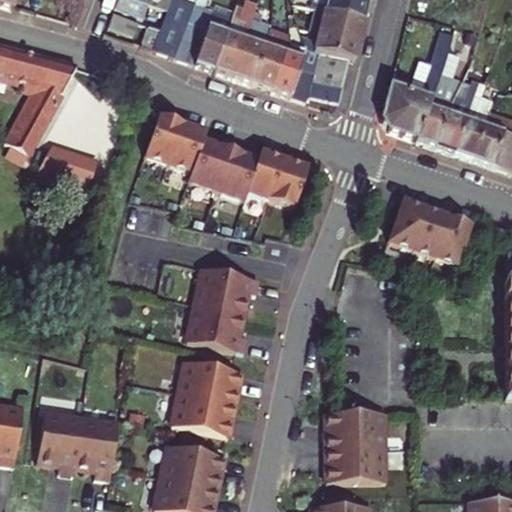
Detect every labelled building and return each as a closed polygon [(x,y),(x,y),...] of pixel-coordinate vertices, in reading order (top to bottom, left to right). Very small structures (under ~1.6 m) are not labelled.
[(0,0),(0,9),(12,14),(16,0),(0,0)] [(122,0),(117,0),(114,11),(142,21),(147,9),(122,0)] [(122,0),(147,9),(165,16),(171,0),(122,0)] [(158,35),(151,55),(172,62),(191,15),(197,6),(180,0),(171,0),(165,16),(158,35)] [(180,65),(199,14),(205,0),(200,0),(197,6),(191,15),(172,62),(180,65)] [(308,0),(313,1),(310,12),(362,24),(367,5),(346,0),(308,0)] [(411,0),(407,20),(419,23),(424,0),(411,0)] [(437,0),(424,0),(419,23),(432,26),(439,0),(437,0)] [(439,0),(432,26),(445,30),(452,4),(439,0)] [(74,1),(64,25),(75,28),(84,4),(74,1)] [(231,22),(213,76),(231,82),(254,16),(256,9),(245,6),(243,13),(241,13),(237,25),(231,22)] [(214,8),(211,16),(231,22),(233,15),(214,8)] [(147,9),(142,21),(153,26),(151,32),(158,35),(165,16),(147,9)] [(308,33),(357,44),(362,24),(310,12),(310,13),(313,14),(308,33)] [(204,37),(193,69),(213,76),(231,22),(211,16),(204,37)] [(254,16),(231,82),(250,89),(269,33),(257,29),(261,18),(254,16)] [(112,17),(107,30),(132,40),(137,26),(112,17)] [(139,51),(151,55),(158,35),(151,32),(147,30),(139,51)] [(269,33),(250,89),(269,95),(285,50),(289,51),(289,47),(289,38),(270,32),(269,33)] [(298,73),(313,78),(315,71),(344,77),(348,63),(353,64),(357,44),(308,33),(308,34),(318,37),(316,44),(300,40),(305,53),(298,73)] [(188,67),(193,69),(204,37),(198,35),(188,67)] [(387,136),(416,146),(439,78),(440,76),(451,40),(439,36),(429,69),(418,99),(407,95),(389,89),(379,125),(387,136)] [(289,102),(298,73),(305,53),(289,47),(289,51),(285,50),(269,95),(289,102)] [(9,150),(26,160),(75,71),(0,50),(0,82),(24,88),(21,94),(29,96),(3,146),(9,150)] [(429,69),(418,65),(407,95),(418,99),(429,69)] [(312,85),(341,92),(344,77),(315,71),(312,85)] [(289,102),(304,107),(311,85),(313,78),(298,73),(289,102)] [(416,146),(435,152),(458,86),(439,78),(416,146)] [(469,90),(458,86),(435,152),(453,158),(473,100),(477,87),(471,84),(469,90)] [(308,100),(337,107),(341,92),(312,85),(308,100)] [(473,100),(479,102),(484,89),(477,87),(473,100)] [(471,165),(488,117),(491,106),(479,102),(473,100),(453,158),(471,165)] [(511,125),(488,117),(471,165),(491,171),(500,174),(511,178),(511,174),(511,125)] [(165,122),(158,119),(143,161),(190,177),(187,186),(243,206),(246,197),(293,214),(308,173),(294,168),(271,160),(260,155),(256,164),(242,159),(213,149),(202,146),(206,137),(187,130),(165,122)] [(9,150),(5,156),(22,166),(26,160),(9,150)] [(89,181),(84,200),(99,204),(104,186),(89,181)] [(412,208),(401,205),(387,246),(457,270),(471,229),(460,225),(434,216),(412,208)] [(508,235),(490,230),(486,240),(505,246),(508,235)] [(258,285),(201,273),(194,310),(243,320),(247,298),(255,300),(258,285)] [(243,320),(194,310),(186,346),(243,358),(246,343),(238,342),(243,320)] [(240,378),(183,366),(180,383),(183,383),(180,398),(231,410),(235,392),(237,393),(240,378)] [(174,414),(170,430),(227,442),(230,427),(228,426),(231,410),(180,398),(176,414),(174,414)] [(20,414),(0,410),(0,469),(12,471),(20,414)] [(80,423),(43,417),(36,467),(58,470),(57,478),(71,480),(73,472),(80,423)] [(380,438),(380,418),(339,418),(327,418),(327,440),(325,440),(325,455),(382,454),(382,438),(380,438)] [(117,428),(80,423),(73,472),(95,475),(93,483),(108,486),(117,428)] [(223,462),(166,451),(163,468),(165,468),(162,483),(214,494),(217,476),(220,477),(223,462)] [(383,470),(382,454),(325,455),(325,469),(327,469),(327,487),(380,487),(380,470),(383,470)] [(156,498),(153,511),(212,511),(213,511),(210,511),(214,494),(162,483),(159,498),(156,498)]
